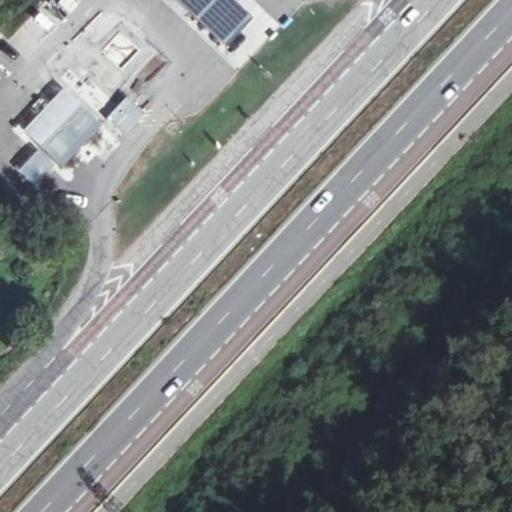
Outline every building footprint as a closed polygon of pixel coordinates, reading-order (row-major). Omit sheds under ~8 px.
[(25,59),(78,5),(73,0),(48,0),(8,41),(25,59)] [(253,0),(187,0),(228,40),(244,54),(276,21),(259,6),(253,0)] [(119,32),(102,51),(122,68),(139,50),(119,32)] [(33,118),(21,130),(40,149),(56,165),(65,156),(96,125),(60,90),(33,118)] [(127,97),(105,119),(123,137),(145,114),(127,97)] [(40,149),(19,171),(35,187),(56,165),(40,149)]
